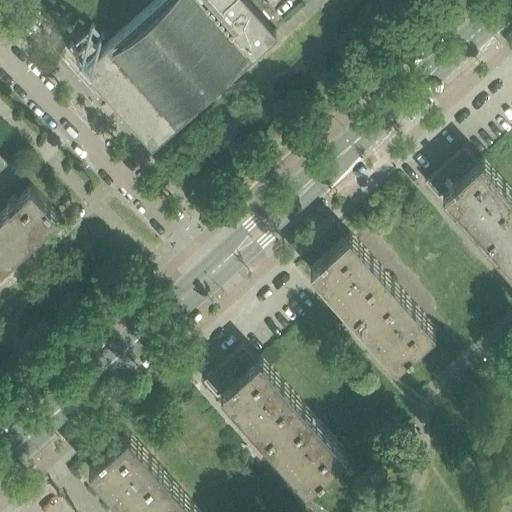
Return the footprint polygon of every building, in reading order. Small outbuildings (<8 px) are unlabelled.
[(152,141),(277,29),(276,27),(272,30),(245,0),(153,0),(82,64),(84,65),(87,62),(154,137),(151,140),(152,141)] [(478,158),(464,143),(453,153),(467,168),(478,158)] [(13,165),(0,151),(0,177),(1,178),(13,165)] [(467,168),(453,153),(444,161),(458,176),(467,168)] [(511,213),(511,188),(503,179),(482,155),(478,158),(467,168),(458,176),(448,185),(442,190),(485,237),(511,213)] [(458,176),(444,161),(434,169),(448,185),(458,176)] [(448,185),(434,169),(425,178),(439,193),(442,190),(448,185)] [(0,261),(56,211),(32,183),(0,211),(0,261)] [(511,213),(485,237),(511,267),(511,213)] [(392,278),(371,254),(349,230),(327,250),(326,249),(321,254),(322,255),(310,265),(353,313),(392,278)] [(435,325),(413,301),(392,278),(353,313),(396,360),(407,350),(408,351),(414,346),(413,345),(435,325)] [(257,357),(243,341),(232,351),(241,361),(246,366),(257,357)] [(246,366),(241,361),(232,351),(223,359),(237,374),(246,366)] [(303,401),(282,378),(260,353),(257,357),(246,366),(237,374),(228,382),(221,389),(264,436),(303,401)] [(237,374),(223,359),(214,367),(228,382),(237,374)] [(228,382),(214,367),(203,377),(217,392),(221,389),(228,382)] [(346,448),(324,424),(303,401),(264,436),(306,484),(318,473),(319,475),(324,470),(323,468),(346,448)] [(170,476),(150,453),(128,429),(106,449),(105,447),(99,452),(100,454),(89,464),(131,511),(170,476)] [(202,511),(192,500),(170,476),(131,511),(202,511)]
